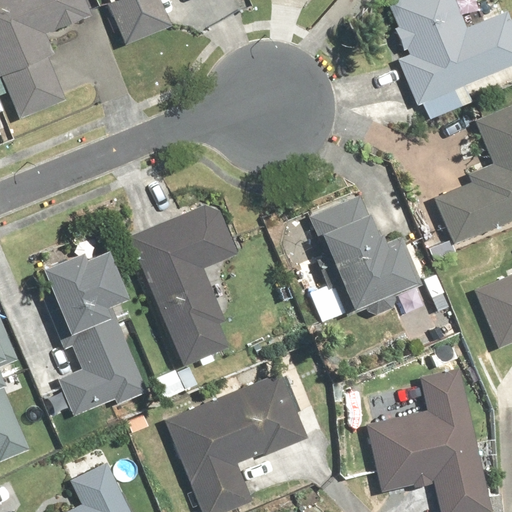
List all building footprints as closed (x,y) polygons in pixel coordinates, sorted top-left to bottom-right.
[(0,0),(0,81),(13,117),(62,99),(40,35),(84,19),(76,0),(0,0)] [(99,0),(96,2),(118,49),(167,27),(154,0),(99,0)] [(390,58),(409,108),(511,68),(511,32),(505,14),(460,31),(447,0),(387,0),(378,4),(398,55),(390,58)] [(462,191),(425,205),(442,250),(511,222),(511,106),(467,123),(485,168),(457,179),(462,191)] [(356,195),(303,214),(342,319),(423,289),(402,234),(374,244),(356,195)] [(214,208),(126,244),(177,367),(218,350),(208,327),(218,323),(195,268),(232,253),(214,208)] [(51,380),(64,416),(134,391),(103,307),(111,304),(94,257),(72,265),(69,257),(32,271),(61,350),(69,347),(77,370),(51,380)] [(511,275),(466,295),(488,348),(511,337),(511,275)] [(0,453),(16,447),(0,408),(0,368),(12,363),(0,334),(0,453)] [(179,368),(155,377),(164,398),(187,388),(179,368)] [(476,511),(460,376),(406,383),(410,414),(359,420),(368,491),(418,485),(421,511),(476,511)] [(275,377),(156,428),(191,511),(213,511),(244,499),(232,470),(302,440),(275,377)] [(129,511),(103,460),(61,481),(75,510),(70,511),(129,511)]
